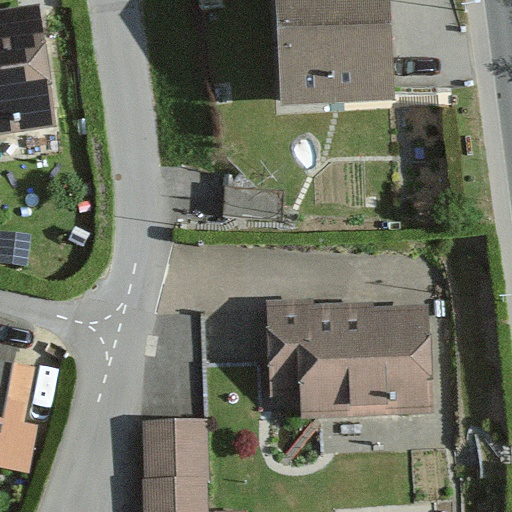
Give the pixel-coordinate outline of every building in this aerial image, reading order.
[(279,0),(285,113),(391,107),(384,0),(279,0)] [(39,14),(0,19),(0,138),(54,132),(39,14)] [(283,220),(284,190),(228,188),(227,218),(283,220)] [(28,243),(3,240),(0,263),(0,267),(25,271),(28,243)] [(426,313),(269,320),(272,391),(304,390),(305,413),(430,408),(426,313)] [(0,478),(23,481),(36,385),(6,379),(0,410),(0,478)] [(203,420),(141,422),(142,511),(242,511),(243,511),(205,511),(203,420)]
